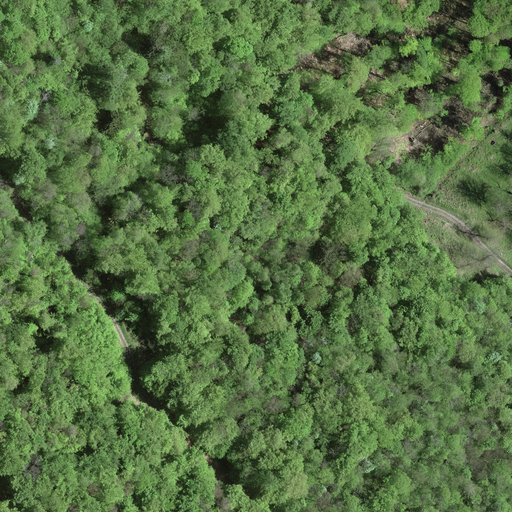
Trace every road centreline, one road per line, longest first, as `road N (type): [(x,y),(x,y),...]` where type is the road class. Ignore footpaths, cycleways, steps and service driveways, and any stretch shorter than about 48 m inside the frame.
road 1 (track): [(0,179),(96,295),(167,422),(259,511)]
road 2 (track): [(511,270),(459,222),(362,168),(320,130),(231,0)]
